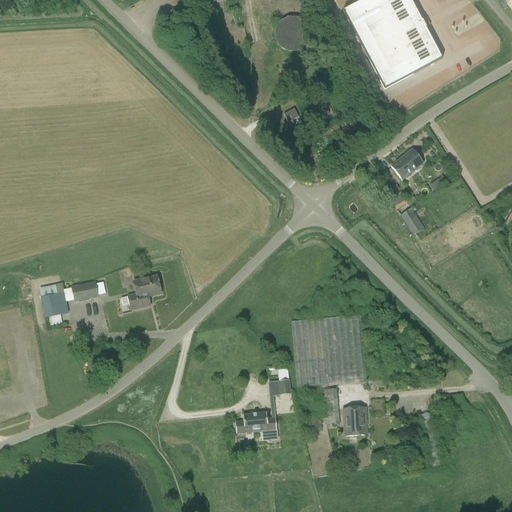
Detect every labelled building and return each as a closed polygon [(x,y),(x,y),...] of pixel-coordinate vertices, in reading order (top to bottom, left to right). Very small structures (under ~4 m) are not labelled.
[(410,0),(363,0),(342,11),(384,90),(442,60),(425,28),(428,26),(425,21),(422,22),(410,0)] [(296,18),(287,17),(279,22),(274,30),(275,40),(279,48),(287,52),(296,52),(304,48),(309,40),(309,30),(304,22),(296,18)] [(294,110),(283,116),(288,124),(298,118),(294,110)] [(319,145),(340,134),(336,126),(315,137),(319,145)] [(395,173),(402,181),(423,165),(411,151),(391,168),(395,173)] [(392,203),(397,211),(407,204),(399,190),(388,197),(392,203)] [(400,216),(413,237),(416,235),(424,230),(411,210),(400,216)] [(152,297),(160,295),(157,277),(133,283),(136,296),(128,298),(131,311),(150,307),(148,298),(152,297)] [(95,283),(71,288),(71,289),(73,301),(74,303),(99,298),(95,283)] [(66,303),(73,301),(71,289),(63,291),(62,284),(47,287),(39,289),(45,319),(68,314),(66,303)] [(291,323),(297,388),(365,382),(360,317),(291,323)] [(273,397),(290,395),(289,381),(268,383),(269,397),(273,397)] [(339,425),(336,390),(323,391),(326,426),(339,425)] [(383,400),(371,401),(371,408),(368,408),(368,415),(371,415),(371,416),(390,415),(389,405),(384,405),(383,400)] [(344,437),(366,436),(365,410),(343,411),(344,437)] [(277,440),(275,419),(266,420),(266,414),(242,416),(243,422),(234,423),(234,425),(233,426),(234,433),(235,433),(235,436),(245,435),(244,432),(267,430),(268,441),(277,440)]
